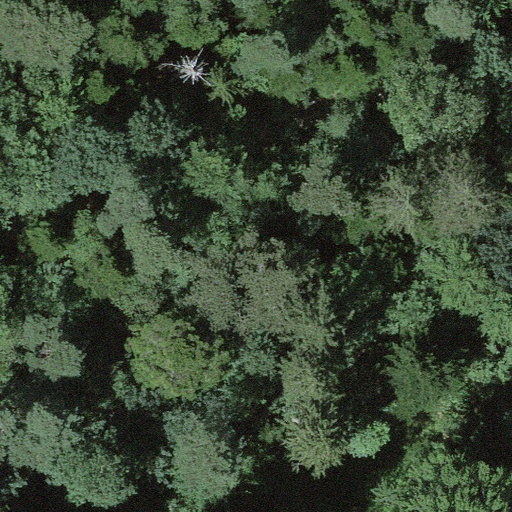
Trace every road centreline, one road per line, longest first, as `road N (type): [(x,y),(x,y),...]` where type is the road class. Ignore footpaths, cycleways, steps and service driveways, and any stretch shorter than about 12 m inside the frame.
road 1 (track): [(511,54),(442,71),(0,233)]
road 2 (track): [(511,324),(446,370),(411,419),(390,511)]
